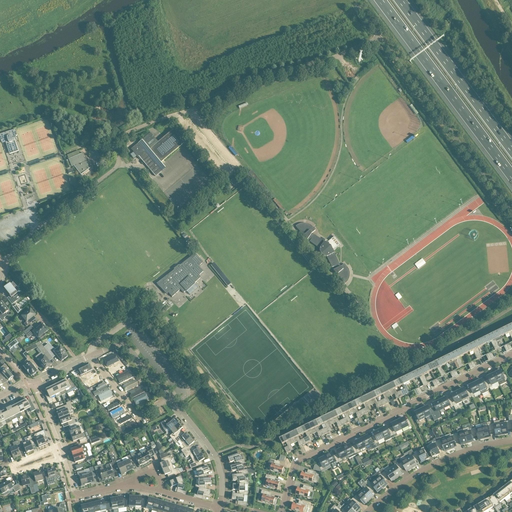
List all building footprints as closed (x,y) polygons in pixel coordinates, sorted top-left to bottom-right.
[(364,62),(361,55),(354,58),(357,65),(364,62)] [(13,130),(0,134),(0,138),(1,142),(3,143),(6,142),(8,149),(10,154),(18,151),(16,146),(14,139),(17,138),(16,137),(17,136),(15,130),(13,131),(13,130)] [(157,141),(148,148),(150,150),(161,163),(182,145),(184,143),(173,130),(158,142),(157,141)] [(150,133),(141,141),(147,149),(148,148),(157,141),(150,133)] [(141,141),(131,149),(138,157),(138,156),(147,149),(141,141)] [(147,149),(138,156),(141,160),(152,172),(156,177),(165,168),(162,164),(161,163),(150,150),(148,148),(147,149)] [(68,158),(68,159),(71,167),(74,166),(81,175),(82,174),(84,174),(84,173),(90,168),(89,169),(86,161),(83,153),(69,159),(68,158)] [(306,225),(306,224),(303,224),(303,225),(300,225),(297,227),(296,227),(296,226),(295,226),(307,240),(314,245),(321,240),(312,233),(315,230),(313,228),(312,228),(311,227),(309,226),(306,225)] [(185,233),(182,235),(188,243),(191,241),(185,233)] [(329,262),(336,257),(334,252),(334,250),(341,244),(334,236),(327,242),(325,242),(321,240),(314,245),(320,249),(320,252),(324,256),(327,257),(329,262)] [(203,262),(195,254),(179,266),(178,265),(173,269),(174,270),(156,284),(166,295),(168,293),(172,297),(180,290),(184,293),(186,291),(186,292),(195,284),(195,283),(201,278),(199,276),(203,272),(199,267),(203,262)] [(347,269),(345,267),(346,267),(344,264),(341,267),(336,257),(329,262),(333,270),(345,284),(344,283),(346,280),(348,278),(348,277),(349,277),(349,274),(348,274),(348,272),(347,269)] [(414,264),(418,269),(426,263),(422,258),(414,264)] [(228,286),(231,284),(214,263),(212,264),(210,265),(228,286)] [(6,288),(6,287),(4,289),(10,296),(7,299),(12,305),(16,301),(13,297),(17,293),(16,292),(19,289),(19,290),(20,289),(13,282),(12,282),(13,283),(6,288)] [(0,319),(2,322),(5,319),(4,318),(7,315),(5,313),(9,311),(2,302),(0,303),(0,302),(0,311),(1,312),(0,312),(0,319)] [(17,305),(13,308),(18,314),(21,311),(17,305)] [(25,314),(19,319),(23,324),(24,324),(26,327),(31,323),(29,320),(35,315),(30,309),(28,312),(27,311),(27,310),(24,313),(25,314)] [(42,325),(32,333),(36,337),(37,337),(38,336),(39,337),(40,339),(46,335),(44,333),(47,331),(44,327),(42,325)] [(31,326),(24,332),(26,335),(34,329),(31,326)] [(511,333),(509,327),(500,331),(502,336),(505,335),(506,335),(510,333),(511,337),(511,339),(511,333)] [(499,338),(502,336),(500,331),(491,335),(497,349),(499,348),(499,349),(500,348),(499,346),(498,346),(495,340),(500,338),(499,338)] [(11,335),(3,342),(4,344),(5,346),(10,342),(14,339),(11,335)] [(496,350),(497,349),(491,335),(482,340),(484,345),(487,343),(488,344),(492,342),(495,348),(494,348),(495,351),(496,350)] [(15,340),(6,347),(10,351),(19,345),(15,340)] [(481,346),(484,345),(482,340),(473,344),(479,358),(481,357),(482,357),(481,354),(480,355),(477,349),(482,347),(481,346)] [(48,344),(44,347),(53,358),(56,355),(58,356),(57,357),(59,359),(61,361),(68,356),(64,352),(65,351),(62,347),(61,348),(60,347),(61,348),(58,350),(57,349),(56,350),(55,349),(53,350),(48,344)] [(478,358),(479,358),(473,344),(464,349),(466,354),(469,352),(470,353),(474,351),(477,356),(476,357),(477,359),(478,359),(478,358)] [(42,353),(36,357),(38,361),(41,364),(40,365),(42,368),(43,367),(45,369),(51,365),(48,360),(52,357),(52,358),(53,358),(44,347),(40,350),(42,353)] [(463,355),(466,354),(464,349),(455,353),(462,367),(463,366),(464,366),(463,363),(462,364),(460,358),(464,356),(463,355)] [(448,363),(450,365),(457,362),(459,365),(458,366),(459,368),(460,368),(460,367),(462,367),(455,353),(446,357),(448,363)] [(24,366),(24,367),(26,370),(28,373),(31,376),(32,376),(31,376),(33,375),(33,376),(36,373),(37,372),(37,371),(36,370),(39,368),(29,355),(26,357),(27,358),(27,359),(27,360),(24,362),(26,365),(24,367),(24,366)] [(103,361),(106,368),(119,362),(116,355),(103,361)] [(445,364),(448,363),(446,357),(437,362),(444,375),(445,375),(446,375),(445,372),(444,372),(442,367),(446,365),(445,364)] [(442,376),(444,375),(437,362),(428,366),(430,371),(433,370),(434,371),(438,369),(441,374),(440,374),(441,377),(442,377),(442,376)] [(15,375),(12,372),(10,373),(7,370),(8,368),(5,364),(0,368),(3,372),(0,374),(1,376),(3,378),(5,376),(9,381),(10,379),(10,380),(13,378),(12,377),(15,375)] [(428,373),(430,371),(428,366),(419,371),(426,384),(427,383),(428,384),(427,381),(426,381),(424,376),(428,374),(428,373)] [(96,375),(93,369),(84,373),(86,376),(81,378),(82,382),(96,375)] [(424,385),(426,384),(419,371),(410,375),(413,380),(415,379),(416,380),(420,377),(423,383),(422,383),(424,386),(424,385)] [(494,374),(498,382),(504,379),(505,381),(508,379),(504,372),(505,373),(502,375),(500,371),(494,374)] [(116,377),(119,385),(134,378),(132,374),(129,375),(128,372),(116,377)] [(492,385),(498,382),(494,374),(488,377),(489,381),(487,382),(490,388),(493,387),(492,385)] [(410,382),(413,380),(410,375),(401,380),(408,393),(409,392),(410,393),(410,392),(409,390),(408,390),(406,385),(410,382)] [(98,376),(86,382),(89,389),(102,383),(98,376)] [(71,381),(68,382),(66,379),(61,382),(65,390),(67,394),(77,389),(71,381)] [(121,385),(125,393),(137,387),(133,379),(121,385)] [(407,394),(408,393),(401,380),(396,382),(399,387),(402,385),(404,389),(401,391),(403,396),(407,394)] [(490,388),(487,382),(484,384),(482,380),(476,383),(480,391),(482,395),(488,392),(487,390),(490,388)] [(67,394),(65,390),(61,382),(56,384),(61,395),(66,393),(67,394)] [(395,388),(399,387),(396,382),(391,384),(398,398),(399,397),(399,398),(403,396),(401,391),(397,393),(395,388)] [(93,393),(95,397),(108,390),(104,383),(98,387),(99,390),(93,393)] [(474,394),(480,391),(476,383),(469,386),(471,390),(469,391),(472,397),(475,396),(474,394)] [(56,398),(61,395),(56,384),(51,387),(55,395),(56,398)] [(397,398),(398,398),(391,384),(386,387),(391,396),(394,394),(396,397),(395,397),(397,399),(397,398)] [(51,397),(55,395),(51,387),(46,389),(50,397),(47,399),(49,403),(53,401),(51,397)] [(387,397),(391,396),(386,387),(382,389),(388,403),(389,402),(390,403),(390,402),(389,400),(387,397)] [(144,394),(142,389),(140,390),(138,388),(127,393),(131,400),(144,394)] [(387,403),(388,403),(382,389),(377,391),(379,396),(383,395),(385,399),(381,401),(384,405),(387,404),(387,403)] [(472,397),(469,391),(466,392),(464,389),(458,392),(463,402),(472,397)] [(376,398),(379,396),(377,391),(372,394),(379,407),(380,407),(384,405),(381,401),(378,402),(376,398)] [(454,406),(463,402),(458,392),(451,395),(453,399),(451,400),(454,406)] [(144,399),(149,397),(147,393),(133,400),(136,407),(146,402),(144,399)] [(378,408),(379,407),(372,394),(367,396),(372,405),(375,404),(376,406),(377,409),(378,408)] [(113,398),(112,395),(99,400),(101,404),(113,398)] [(368,407),(372,405),(367,396),(362,399),(369,412),(370,412),(371,412),(370,409),(369,409),(368,407)] [(454,406),(451,400),(448,401),(446,397),(440,401),(444,409),(450,406),(451,407),(454,406)] [(31,412),(35,410),(31,400),(30,401),(28,402),(26,399),(21,402),(25,410),(29,408),(31,412)] [(368,413),(369,412),(362,399),(357,401),(360,406),(363,404),(365,408),(362,410),(364,415),(368,413)] [(120,406),(118,401),(105,407),(108,412),(120,406)] [(356,407),(360,406),(357,401),(353,403),(359,417),(360,416),(361,417),(364,415),(362,410),(359,412),(356,407)] [(438,412),(444,409),(440,401),(433,404),(435,408),(432,409),(435,415),(438,413),(438,412)] [(20,413),(25,410),(21,402),(16,404),(20,413)] [(59,419),(69,415),(68,411),(70,410),(71,408),(72,406),(70,402),(68,402),(66,403),(67,405),(62,407),(63,410),(57,413),(59,419)] [(358,417),(359,417),(353,403),(348,406),(352,415),(356,413),(357,416),(358,418),(358,417)] [(15,415),(20,413),(16,404),(11,407),(15,415)] [(349,416),(352,415),(348,406),(343,408),(350,422),(351,421),(351,422),(352,421),(350,419),(349,416)] [(435,415),(432,409),(430,410),(428,406),(422,409),(426,418),(432,415),(432,416),(435,415)] [(17,419),(15,415),(11,407),(6,410),(12,421),(17,419)] [(110,414),(113,419),(124,414),(121,408),(110,414)] [(348,422),(350,422),(343,408),(338,410),(340,415),(344,414),(346,418),(343,420),(345,425),(349,423),(348,422)] [(419,421),(426,418),(422,409),(415,413),(417,416),(415,418),(414,416),(414,417),(417,424),(420,422),(419,421)] [(7,424),(12,421),(6,410),(1,412),(7,424)] [(337,417),(340,415),(338,410),(333,413),(340,426),(341,426),(345,425),(343,420),(339,421),(337,417)] [(339,427),(340,426),(333,413),(328,415),(333,424),(336,423),(337,425),(338,428),(339,427)] [(73,424),(78,422),(76,417),(74,418),(73,418),(71,418),(69,415),(59,419),(61,425),(68,422),(69,426),(73,424)] [(329,426),(333,424),(328,415),(323,418),(330,431),(331,431),(332,431),(331,428),(331,429),(329,426)] [(131,417),(119,423),(120,426),(133,420),(131,417)] [(170,430),(179,423),(176,420),(174,421),(173,419),(173,420),(171,418),(160,423),(164,430),(167,427),(170,430)] [(329,432),(330,431),(323,418),(319,420),(321,425),(324,423),(326,428),(323,429),(326,434),(329,432)] [(412,426),(408,419),(409,421),(406,422),(404,418),(398,421),(402,429),(408,426),(409,428),(412,426)] [(318,427),(321,425),(319,420),(314,422),(320,436),(322,435),(322,436),(326,434),(323,429),(320,431),(318,427)] [(71,436),(84,431),(83,429),(80,430),(79,427),(82,425),(80,421),(78,422),(73,424),(75,427),(69,430),(71,436)] [(133,421),(126,425),(129,431),(136,428),(133,421)] [(396,432),(402,429),(398,421),(392,424),(393,428),(391,429),(394,435),(397,434),(396,432)] [(502,436),(500,423),(500,421),(494,422),(494,424),(491,424),(492,431),(495,430),(496,436),(498,436),(502,436)] [(507,428),(510,428),(509,421),(506,422),(500,423),(502,436),(506,435),(506,434),(508,434),(507,428)] [(319,436),(320,436),(314,422),(309,425),(313,434),(317,432),(318,435),(319,437),(320,437),(319,436)] [(169,443),(182,432),(180,430),(181,429),(180,428),(182,427),(179,423),(170,430),(173,433),(169,436),(172,440),(169,442),(169,443)] [(481,424),(482,428),(485,439),(489,438),(490,437),(489,432),(492,431),(491,424),(487,425),(487,423),(481,424)] [(310,436),(313,434),(309,425),(304,427),(311,441),(312,440),(312,441),(313,440),(312,438),(311,438),(310,436)] [(310,441),(311,441),(304,427),(299,430),(302,434),(305,433),(307,437),(304,439),(306,444),(310,442),(310,441)] [(394,435),(391,429),(388,431),(386,427),(380,430),(384,438),(385,441),(392,438),(391,437),(394,435)] [(474,435),(472,429),(469,430),(469,428),(463,429),(464,433),(467,444),(471,443),(471,442),(473,441),(471,436),(474,435)] [(485,439),(482,428),(476,430),(476,428),(472,429),(474,435),(477,434),(479,440),(480,439),(481,440),(485,439)] [(298,436),(302,434),(299,430),(294,432),(301,445),(302,445),(306,444),(304,439),(300,440),(298,436)] [(378,441),(384,438),(380,430),(373,433),(375,437),(373,438),(376,444),(378,443),(378,441)] [(48,442),(48,441),(44,431),(37,434),(38,435),(37,438),(35,439),(37,443),(39,447),(38,447),(39,448),(46,445),(46,444),(45,445),(45,443),(46,443),(45,441),(47,440),(48,442)] [(80,443),(85,441),(87,440),(86,437),(83,438),(81,434),(84,433),(84,431),(71,436),(73,442),(79,440),(80,443)] [(182,444),(190,438),(187,434),(186,435),(185,434),(184,434),(182,432),(169,443),(171,444),(174,442),(176,444),(179,441),(182,444)] [(300,446),(301,445),(294,432),(290,434),(294,443),(297,442),(299,444),(298,444),(300,447),(300,446)] [(467,444),(464,433),(459,435),(458,433),(455,434),(457,441),(460,440),(461,445),(463,445),(467,444)] [(291,445),(294,443),(290,434),(285,437),(291,450),(292,450),(293,450),(292,447),(292,448),(291,445)] [(454,442),(457,441),(455,434),(451,435),(452,437),(447,439),(451,450),(455,448),(454,448),(456,447),(454,442)] [(34,444),(32,439),(31,436),(24,439),(26,443),(22,444),(26,453),(33,450),(31,445),(34,444)] [(99,436),(89,440),(91,444),(100,441),(99,436)] [(376,444),(373,438),(370,440),(368,436),(362,439),(366,447),(372,444),(373,446),(376,444)] [(447,439),(445,436),(439,438),(440,440),(437,441),(440,447),(443,446),(445,451),(446,451),(447,451),(451,450),(447,439)] [(290,451),(291,450),(285,437),(280,439),(282,444),(286,442),(288,447),(284,448),(287,453),(291,451),(290,451)] [(183,454),(194,447),(192,444),(193,443),(192,442),(193,441),(190,438),(182,444),(184,448),(181,450),(182,453),(179,455),(180,456),(183,454)] [(367,450),(366,447),(362,439),(355,442),(357,446),(355,447),(357,453),(358,454),(367,450)] [(21,448),(19,443),(18,441),(12,443),(14,447),(9,449),(14,459),(17,457),(17,456),(20,455),(18,449),(21,448)] [(437,449),(440,447),(437,441),(434,443),(435,444),(430,446),(429,445),(427,446),(432,458),(435,456),(439,454),(437,449)] [(84,445),(80,446),(79,443),(71,446),(72,449),(71,450),(73,456),(82,453),(83,453),(88,451),(86,447),(85,447),(84,445)] [(357,453),(355,447),(352,449),(350,445),(344,448),(348,456),(354,453),(355,455),(357,453)] [(153,454),(151,449),(150,447),(145,449),(146,450),(141,453),(146,463),(149,461),(151,460),(150,457),(150,455),(153,454)] [(192,459),(201,454),(199,450),(197,450),(197,449),(196,450),(194,447),(183,454),(186,458),(190,456),(192,459)] [(426,461),(429,459),(424,447),(421,449),(422,451),(418,453),(417,451),(413,453),(417,459),(419,457),(422,462),(426,460),(426,461)] [(342,459),(348,456),(344,448),(337,451),(339,455),(336,456),(339,462),(342,461),(342,459)] [(417,459),(413,453),(412,450),(404,454),(404,456),(412,469),(416,467),(415,466),(417,465),(414,460),(417,459)] [(93,455),(89,457),(87,451),(88,451),(83,453),(82,453),(73,456),(75,463),(86,459),(87,462),(92,460),(94,458),(93,455)] [(146,463),(141,453),(138,455),(137,453),(135,452),(133,453),(130,454),(134,461),(137,460),(140,466),(142,464),(142,465),(146,463)] [(172,454),(168,456),(166,453),(160,455),(159,456),(161,459),(162,463),(161,463),(162,465),(160,465),(162,470),(172,465),(171,462),(174,458),(172,454)] [(194,463),(190,465),(191,469),(203,464),(202,460),(203,460),(202,459),(204,458),(201,454),(192,459),(194,463)] [(237,465),(242,464),(246,463),(245,459),(241,460),(239,454),(228,458),(229,460),(228,461),(229,463),(236,461),(237,465)] [(339,462),(336,456),(334,457),(332,454),(325,457),(330,465),(331,468),(340,463),(339,462)] [(134,464),(131,459),(130,455),(127,457),(129,460),(123,463),(127,472),(130,471),(130,472),(133,471),(132,470),(133,469),(132,466),(134,464)] [(409,471),(412,469),(404,456),(399,459),(400,461),(397,462),(401,468),(404,467),(407,471),(408,470),(409,471)] [(323,468),(330,465),(325,457),(319,460),(321,464),(319,465),(318,464),(320,468),(321,471),(324,470),(323,468)] [(123,463),(122,459),(120,460),(121,463),(117,465),(121,474),(121,475),(122,474),(122,475),(125,474),(125,473),(127,472),(123,463)] [(270,464),(272,464),(270,471),(282,474),(282,473),(284,473),(285,469),(283,469),(284,467),(277,465),(278,462),(271,460),(270,464)] [(399,470),(401,468),(397,462),(394,464),(396,466),(391,469),(397,479),(401,476),(400,476),(402,475),(399,470)] [(116,472),(113,464),(113,463),(109,464),(110,466),(104,468),(108,479),(112,478),(111,477),(113,476),(112,473),(116,472)] [(108,479),(104,468),(103,464),(94,467),(98,478),(101,477),(102,480),(104,479),(105,480),(108,479)] [(239,475),(244,474),(248,474),(247,470),(244,470),(242,464),(237,465),(230,467),(231,469),(230,469),(231,472),(238,471),(239,475)] [(180,473),(179,469),(174,469),(172,465),(162,470),(164,474),(166,474),(166,475),(167,474),(169,478),(180,473)] [(198,479),(205,479),(203,474),(210,471),(209,468),(208,469),(207,466),(196,470),(198,475),(194,477),(195,479),(198,479)] [(48,475),(45,476),(47,483),(48,485),(55,483),(54,481),(53,477),(57,476),(56,473),(54,467),(46,469),(48,475)] [(95,483),(94,479),(93,479),(92,475),(95,474),(93,467),(89,468),(90,472),(85,473),(85,475),(88,484),(91,483),(91,484),(95,483)] [(385,471),(384,471),(382,469),(380,470),(386,479),(389,477),(392,481),(393,480),(394,481),(397,479),(391,469),(386,473),(385,471)] [(384,480),(386,479),(380,470),(372,476),(373,477),(383,489),(386,487),(386,486),(387,485),(384,480)] [(43,480),(42,476),(41,472),(40,472),(40,471),(37,472),(37,473),(33,474),(35,481),(32,482),(34,486),(38,484),(38,482),(43,480)] [(315,483),(317,477),(318,477),(319,473),(310,471),(309,474),(302,472),(302,474),(300,473),(299,477),(301,478),(300,479),(312,482),(315,483)] [(240,485),(245,485),(249,485),(248,481),(245,481),(244,474),(239,475),(232,476),(232,478),(231,478),(232,481),(239,481),(240,485)] [(34,486),(32,482),(31,476),(28,477),(27,475),(25,475),(22,475),(22,476),(20,477),(23,486),(28,485),(28,487),(30,488),(31,494),(36,493),(34,486)] [(85,485),(88,484),(85,475),(79,476),(81,483),(80,483),(81,487),(85,486),(85,485)] [(265,479),(268,480),(266,486),(278,489),(278,488),(279,488),(281,484),(279,484),(279,483),(272,481),(273,477),(267,475),(265,479)] [(177,492),(185,495),(186,491),(183,490),(184,487),(184,486),(184,485),(183,485),(183,483),(181,477),(170,482),(171,484),(170,484),(171,487),(178,484),(178,485),(178,486),(177,492)] [(380,492),(383,489),(373,477),(372,479),(371,479),(369,480),(369,481),(368,481),(370,483),(367,485),(372,490),(374,488),(378,492),(379,491),(380,492)] [(199,489),(205,490),(204,484),(212,484),(211,481),(210,478),(205,479),(198,479),(199,485),(195,485),(195,488),(199,489)] [(15,493),(16,492),(20,490),(19,484),(13,487),(9,481),(0,486),(0,489),(1,491),(0,492),(2,494),(8,491),(8,492),(13,489),(15,493)] [(367,485),(365,483),(360,487),(364,491),(362,493),(369,501),(373,498),(372,498),(373,496),(370,492),(372,490),(367,485)] [(511,489),(508,484),(503,488),(509,496),(511,493),(511,489)] [(245,485),(240,485),(233,485),(233,487),(232,487),(232,490),(239,490),(239,495),(244,495),(248,496),(248,492),(245,492),(245,485)] [(309,491),(312,492),(313,488),(306,486),(305,490),(298,488),(298,489),(296,489),(295,493),(296,493),(296,495),(308,498),(309,491)] [(504,499),(509,496),(503,488),(498,491),(504,499)] [(211,491),(205,490),(199,489),(198,494),(194,493),(193,497),(202,500),(203,495),(210,497),(211,494),(210,494),(211,491)] [(261,494),(264,495),(262,502),(273,505),(274,503),(275,504),(276,500),(275,499),(275,498),(268,496),(269,493),(262,491),(261,494)] [(500,503),(504,499),(498,491),(493,495),(494,496),(500,503)] [(366,504),(369,501),(362,493),(358,497),(356,495),(354,498),(358,503),(361,500),(365,505),(366,503),(366,504)] [(244,495),(239,495),(232,494),(232,497),(231,497),(231,500),(238,500),(237,505),(246,507),(247,503),(243,502),(244,495)] [(49,495),(42,496),(43,504),(48,503),(47,500),(50,499),(49,495)] [(501,504),(500,503),(494,496),(489,499),(494,507),(495,509),(501,504)] [(127,507),(126,500),(123,500),(122,498),(123,498),(122,497),(116,498),(118,509),(124,508),(124,507),(127,507)] [(135,508),(136,497),(129,497),(130,497),(130,500),(126,500),(127,507),(129,507),(129,508),(135,508)] [(144,508),(145,501),(141,501),(141,498),(142,498),(142,497),(136,497),(135,508),(141,508),(141,507),(144,508)] [(112,510),(118,509),(116,498),(110,499),(110,500),(111,499),(111,502),(108,503),(109,510),(112,509),(112,510)] [(152,510),(155,500),(149,498),(149,499),(148,501),(145,501),(144,508),(146,508),(146,509),(152,510)] [(356,505),(358,503),(354,498),(351,500),(350,499),(346,503),(355,511),(358,511),(360,510),(359,510),(360,509),(356,505)] [(489,510),(494,507),(489,499),(489,498),(484,501),(489,510)] [(157,511),(160,501),(155,500),(152,510),(152,509),(157,510),(156,511),(157,511)] [(109,510),(108,503),(104,504),(104,501),(98,502),(100,511),(103,511),(106,511),(109,510)] [(163,511),(166,503),(160,501),(157,511),(163,511)] [(482,511),(485,511),(489,510),(484,501),(478,505),(482,511)] [(292,510),(298,511),(306,511),(309,504),(302,502),(301,505),(294,503),(293,505),(292,504),(291,508),(292,509),(292,510)] [(169,511),(171,504),(166,503),(163,511),(169,511)] [(355,511),(346,503),(342,507),(339,505),(337,507),(341,511),(342,511),(355,511)]
